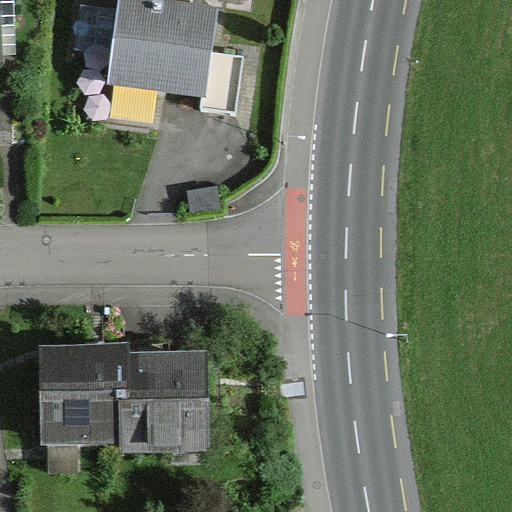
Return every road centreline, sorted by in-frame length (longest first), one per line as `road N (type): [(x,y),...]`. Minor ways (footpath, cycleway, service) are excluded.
road 1 (residential): [(346,252),(0,253)]
road 2 (secondary): [(346,252),(353,408),(369,511)]
road 3 (secondary): [(374,0),(346,252)]
